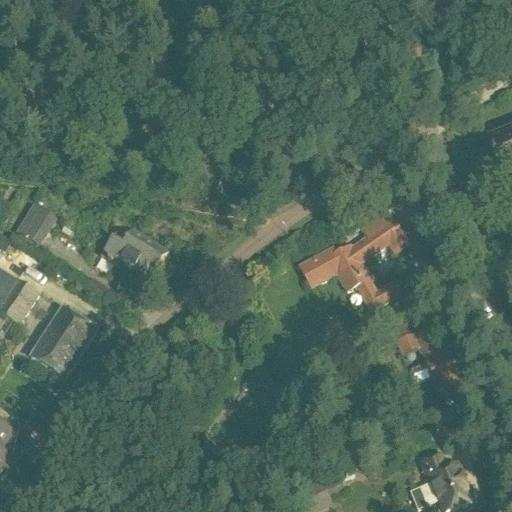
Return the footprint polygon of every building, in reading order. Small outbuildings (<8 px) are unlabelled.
[(511,133),(488,143),(501,177),(511,172),(511,133)] [(15,237),(39,251),(57,221),(33,208),(15,237)] [(357,291),(371,316),(401,299),(394,286),(376,296),(361,268),(388,249),(392,254),(395,259),(410,248),(391,220),(388,222),(380,211),(357,228),(364,238),(364,239),(366,242),(353,251),(352,250),(336,258),(333,254),(301,272),(311,291),(337,277),(339,281),(339,282),(343,291),(344,290),(348,296),(357,291)] [(101,260),(140,285),(151,269),(157,273),(168,257),(134,235),(124,250),(112,243),(101,260)] [(0,237),(0,253),(5,256),(12,245),(0,237)] [(0,278),(0,317),(20,331),(41,299),(3,274),(0,278)] [(31,362),(65,385),(97,336),(62,313),(31,362)] [(436,390),(441,402),(463,393),(458,380),(459,380),(443,340),(446,337),(443,330),(439,330),(438,327),(403,342),(408,355),(419,351),(426,368),(412,373),(410,377),(414,386),(418,388),(432,383),(435,390),(436,390)] [(291,400),(297,406),(314,385),(308,380),(291,400)] [(0,474),(9,461),(2,456),(14,439),(0,429),(0,474)] [(437,440),(449,446),(455,435),(443,429),(437,440)] [(189,458),(219,482),(235,461),(206,438),(189,458)] [(350,462),(346,455),(327,464),(331,471),(350,462)] [(441,505),(443,511),(459,511),(472,507),(468,495),(458,469),(448,473),(442,458),(421,467),(426,478),(429,477),(433,487),(421,492),(428,510),(441,505)] [(322,484),(328,498),(342,491),(335,478),(322,484)] [(293,511),(326,511),(333,509),(328,498),(322,484),(288,502),(293,511)]
